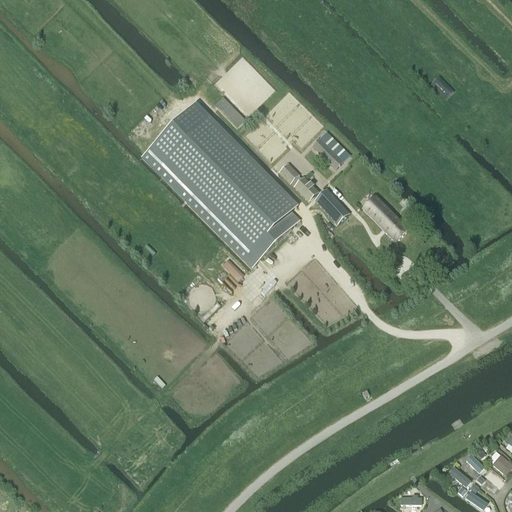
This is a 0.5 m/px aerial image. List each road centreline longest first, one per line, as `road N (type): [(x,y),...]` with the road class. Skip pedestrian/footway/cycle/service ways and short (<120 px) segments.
road 1 (track): [(178,511),(292,404),(511,269)]
road 2 (residential): [(229,511),(315,440),(478,343)]
